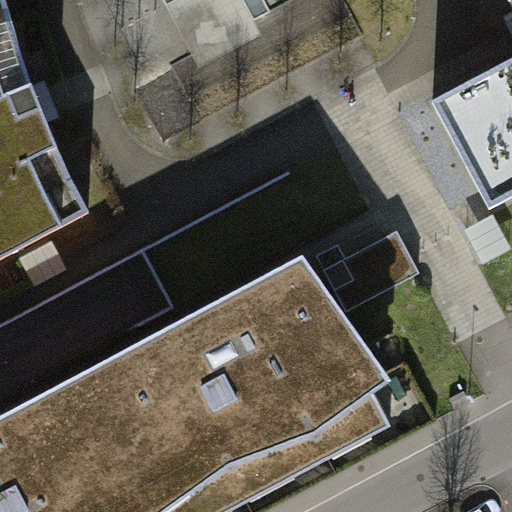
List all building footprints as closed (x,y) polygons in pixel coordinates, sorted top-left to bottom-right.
[(0,0),(0,263),(95,215),(30,88),(9,20),(4,0),(0,0)] [(511,0),(504,0),(511,14),(511,60),(434,105),(492,214),(511,203),(511,0)] [(397,232),(324,271),(346,313),(419,273),(397,232)] [(160,254),(5,312),(29,375),(184,316),(160,254)] [(0,511),(230,511),(394,426),(377,396),(391,386),(303,260),(0,418),(0,511)]
